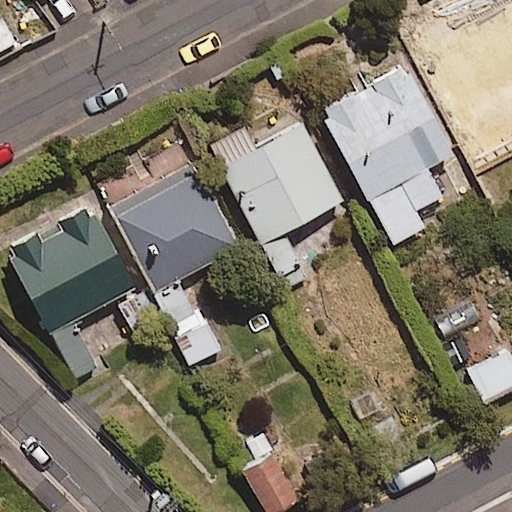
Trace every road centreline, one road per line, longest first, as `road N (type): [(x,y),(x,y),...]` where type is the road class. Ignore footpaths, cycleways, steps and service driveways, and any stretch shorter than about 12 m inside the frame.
road 1 (residential): [(0,121),(226,0)]
road 2 (tertiary): [(0,387),(120,511)]
